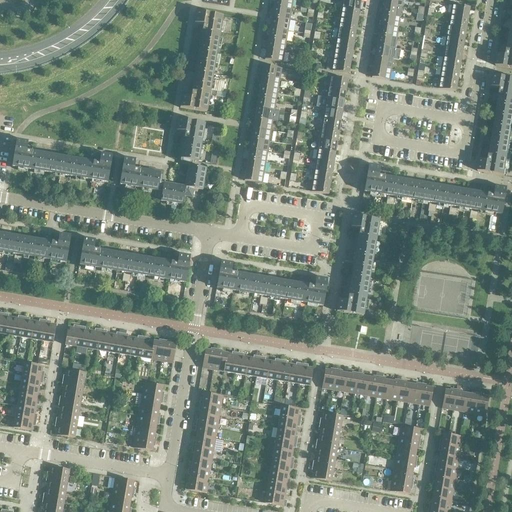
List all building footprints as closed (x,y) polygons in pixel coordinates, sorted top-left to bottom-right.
[(291,11),(293,0),(291,0),(274,0),(273,8),(291,11)] [(359,11),(361,1),(354,0),(342,0),(341,8),(359,11)] [(400,18),(402,8),(384,5),(382,15),(400,18)] [(468,19),(469,8),(452,5),(450,16),(468,19)] [(289,21),(291,11),(273,8),(272,18),(289,21)] [(357,22),(359,11),(341,8),(339,19),(357,22)] [(207,113),(216,55),(223,17),(196,13),(194,24),(203,25),(202,30),(199,30),(197,41),(200,42),(199,52),(194,82),(191,82),(189,93),(192,93),(191,98),(182,97),(180,108),(207,113)] [(398,29),(400,18),(382,15),(380,26),(398,29)] [(466,29),(468,19),(450,16),(448,26),(466,29)] [(288,31),(289,21),(272,18),(270,28),(288,31)] [(355,32),(357,22),(339,19),(338,29),(355,32)] [(511,68),(511,19),(506,56),(498,55),(496,66),(511,68)] [(396,39),(398,29),(380,26),(379,36),(396,39)] [(464,40),(466,29),(448,26),(446,37),(464,40)] [(286,42),(288,31),(270,28),(268,39),(286,42)] [(354,42),(355,32),(338,29),(336,39),(354,42)] [(395,49),(396,39),(379,36),(377,46),(395,49)] [(462,50),(464,40),(446,37),(445,47),(462,50)] [(284,52),(286,42),(268,39),(266,49),(284,52)] [(352,53),(354,42),(336,39),(334,50),(352,53)] [(393,60),(395,49),(377,46),(375,57),(393,60)] [(461,60),(462,50),(445,47),(443,57),(461,60)] [(282,63),(284,52),(266,49),(265,60),(282,63)] [(350,63),(352,53),(334,50),(333,60),(350,63)] [(391,70),(393,60),(375,57),(373,67),(391,70)] [(459,71),(461,60),(443,57),(441,68),(459,71)] [(348,74),(350,63),(333,60),(331,71),(348,74)] [(279,79),(281,69),(264,66),(262,76),(279,79)] [(389,81),(391,70),(373,67),(372,78),(389,81)] [(457,81),(459,71),(441,68),(439,78),(457,81)] [(278,90),(279,79),(262,76),(260,87),(278,90)] [(505,176),(511,131),(511,79),(494,76),(492,87),(501,89),(497,115),(489,162),(487,162),(480,160),(479,165),(478,172),(505,176)] [(346,91),(347,80),(330,77),(328,88),(346,91)] [(455,92),(457,81),(439,78),(438,89),(455,92)] [(276,101),(278,90),(260,87),(258,98),(276,101)] [(344,101),(346,91),(328,88),(326,98),(344,101)] [(274,111),(276,101),(258,98),(256,108),(274,111)] [(342,112),(344,101),(326,98),(324,109),(342,112)] [(272,121),(274,111),(256,108),(255,118),(272,121)] [(340,122),(342,112),(324,109),(323,119),(340,122)] [(271,132),(272,121),(255,118),(253,129),(271,132)] [(339,133),(340,122),(323,119),(321,130),(339,133)] [(198,162),(202,141),(205,125),(178,120),(176,131),(185,133),(184,138),(181,137),(177,159),(180,159),(180,162),(189,163),(188,166),(191,166),(192,161),(198,162)] [(269,142),(271,132),(253,129),(251,139),(269,142)] [(337,143),(339,133),(321,130),(319,140),(337,143)] [(267,152),(269,142),(251,139),(249,150),(267,152)] [(94,163),(95,160),(83,158),(83,161),(53,156),(42,154),(43,151),(32,149),(31,152),(26,151),(28,142),(16,140),(12,167),(107,183),(112,157),(101,155),(99,164),(94,163)] [(335,153),(337,143),(319,140),(317,150),(335,153)] [(265,163),(267,152),(249,150),(248,160),(265,163)] [(333,164),(335,153),(317,150),(316,161),(333,164)] [(192,197),(194,189),(203,191),(206,169),(191,166),(187,190),(175,188),(175,185),(161,183),(163,174),(160,174),(161,171),(139,167),(139,170),(134,169),(135,160),(124,159),(119,185),(157,192),(157,191),(162,192),(161,201),(182,205),(184,196),(192,197)] [(264,173),(265,163),(248,160),(246,170),(264,173)] [(332,174),(333,164),(316,161),(314,171),(332,174)] [(493,196),(467,191),(378,176),(380,167),(368,166),(364,192),(387,196),(386,205),(393,206),(395,197),(429,203),(428,212),(435,213),(436,204),(450,207),(448,215),(456,216),(457,208),(471,210),(469,219),(476,220),(478,211),(501,215),(506,189),(494,187),(493,196)] [(262,184),(264,173),(246,170),(244,181),(262,184)] [(330,184),(332,174),(314,171),(312,181),(330,184)] [(328,195),(330,184),(312,181),(310,192),(328,195)] [(363,317),(373,258),(379,221),(352,216),(351,228),(359,229),(359,234),(356,234),(354,245),(357,246),(352,276),(350,286),(347,285),(345,297),(348,297),(347,302),(338,301),(336,312),(363,317)] [(53,243),(53,240),(42,238),(41,241),(0,233),(0,252),(15,255),(13,263),(20,264),(22,256),(66,263),(70,237),(59,235),(57,244),(53,243)] [(172,263),(173,260),(161,258),(161,261),(110,252),(110,250),(99,248),(98,251),(94,250),(95,241),(84,239),(79,266),(123,273),(122,282),(129,283),(131,274),(185,283),(190,257),(179,255),(177,264),(172,263)] [(309,286),(310,283),(298,281),(298,284),(247,276),(247,273),(236,271),(236,274),(231,273),(231,271),(232,264),(221,262),(216,289),(261,296),(259,305),(266,306),(268,297),(323,307),(327,280),(316,278),(314,287),(309,286)] [(0,334),(10,336),(13,318),(6,317),(6,314),(3,314),(0,328),(0,334)] [(20,338),(24,317),(20,317),(20,319),(13,318),(10,336),(20,338)] [(31,340),(34,321),(27,320),(27,318),(24,317),(20,338),(31,340)] [(42,342),(45,321),(42,320),(41,323),(34,321),(31,340),(42,342)] [(53,343),(56,325),(48,324),(49,321),(45,321),(42,342),(53,343)] [(76,347),(80,327),(76,326),(75,328),(68,327),(65,346),(76,347)] [(87,349),(90,331),(83,330),(83,327),(80,327),(76,347),(87,349)] [(97,351),(101,330),(97,330),(97,332),(90,331),(87,349),(97,351)] [(108,353),(111,334),(104,333),(104,331),(101,330),(97,351),(108,353)] [(119,355),(122,334),(119,333),(118,336),(111,334),(108,353),(119,355)] [(129,356),(132,338),(125,337),(126,334),(122,334),(119,355),(129,356)] [(140,358),(144,337),(140,337),(140,339),(132,338),(129,356),(140,358)] [(151,360),(154,342),(147,340),(147,338),(144,337),(140,358),(151,360)] [(161,362),(165,341),(161,340),(161,343),(154,342),(151,360),(161,362)] [(172,364),(176,345),(168,344),(168,342),(165,341),(161,362),(172,364)] [(213,370),(217,350),(213,349),(213,352),(205,350),(202,369),(213,370)] [(224,372),(227,354),(220,353),(220,350),(217,350),(213,370),(224,372)] [(234,374),(238,353),(234,353),(234,355),(227,354),(224,372),(234,374)] [(245,376),(248,358),(241,356),(242,354),(238,353),(234,374),(245,376)] [(256,378),(259,357),(256,356),(255,359),(248,358),(245,376),(256,378)] [(266,379),(270,361),(262,360),(263,358),(259,357),(256,378),(266,379)] [(277,381),(281,360),(277,360),(277,362),(270,361),(266,379),(277,381)] [(288,383),(291,365),(284,364),(284,361),(281,360),(277,381),(288,383)] [(41,374),(43,367),(24,364),(23,375),(43,378),(44,375),(41,374)] [(298,385),(302,364),(298,364),(298,366),(291,365),(288,383),(298,385)] [(310,387),(313,368),(305,367),(306,365),(302,364),(298,385),(310,387)] [(333,391),(336,370),(333,369),(332,372),(325,370),(322,389),(333,391)] [(343,392),(346,374),(339,373),(340,370),(336,370),(333,391),(343,392)] [(83,385),(85,374),(67,371),(66,378),(63,378),(63,381),(83,385)] [(354,394),(358,373),(354,373),(354,375),(346,374),(343,392),(354,394)] [(365,396),(368,378),(361,376),(361,374),(358,373),(354,394),(365,396)] [(39,389),(40,381),(43,382),(43,378),(23,375),(21,385),(39,389)] [(376,398),(379,377),(375,376),(375,379),(368,378),(365,396),(376,398)] [(386,400),(389,381),(382,380),(383,378),(379,377),(376,398),(386,400)] [(397,401),(400,381),(397,380),(396,382),(389,381),(386,400),(397,401)] [(81,396),(83,385),(63,381),(62,385),(64,385),(63,392),(81,396)] [(408,403),(411,385),(404,384),(404,381),(400,381),(397,401),(408,403)] [(161,394),(162,387),(144,384),(142,395),(163,398),(164,395),(161,394)] [(418,405),(422,384),(418,384),(418,386),(411,385),(408,403),(418,405)] [(429,407),(432,389),(425,387),(425,385),(422,384),(418,405),(429,407)] [(38,396),(39,389),(21,385),(19,396),(40,400),(40,396),(38,396)] [(453,411),(456,390),(453,389),(452,392),(445,391),(442,409),(453,411)] [(463,413),(466,394),(459,393),(460,391),(456,390),(453,411),(463,413)] [(80,406),(81,396),(63,392),(62,400),(60,399),(59,403),(80,406)] [(474,414),(477,394),(474,393),(474,395),(466,394),(463,413),(474,414)] [(220,408),(222,397),(204,394),(203,401),(200,401),(200,405),(220,408)] [(485,416),(488,398),(481,397),(481,394),(477,394),(474,414),(485,416)] [(159,409),(160,402),(162,402),(163,398),(142,395),(140,405),(159,409)] [(36,410),(37,403),(39,403),(40,400),(19,396),(17,407),(36,410)] [(78,417),(80,406),(59,403),(58,406),(61,407),(60,414),(78,417)] [(158,416),(159,409),(140,405),(139,416),(159,420),(160,416),(158,416)] [(219,419),(220,408),(200,405),(199,408),(201,409),(200,416),(219,419)] [(34,417),(36,410),(17,407),(15,417),(36,421),(37,417),(34,417)] [(298,417),(300,410),(281,407),(279,418),(300,421),(301,418),(298,417)] [(76,427),(78,417),(60,414),(58,421),(56,420),(55,424),(76,427)] [(340,428),(342,417),(324,414),(322,422),(320,421),(319,425),(340,428)] [(155,430),(156,423),(159,423),(159,420),(139,416),(137,427),(155,430)] [(217,429),(219,419),(200,416),(199,423),(197,422),(196,426),(217,429)] [(32,431),(33,424),(36,424),(36,421),(15,417),(14,428),(32,431)] [(296,432),(297,425),(299,425),(300,421),(279,418),(278,429),(296,432)] [(74,439),(76,427),(55,424),(55,428),(57,428),(56,436),(74,439)] [(338,439),(340,428),(319,425),(319,428),(321,429),(320,436),(338,439)] [(215,440),(217,429),(196,426),(195,429),(198,430),(197,437),(215,440)] [(154,437),(155,430),(137,427),(135,437),(156,441),(156,437),(154,437)] [(418,438),(419,430),(401,427),(399,438),(420,442),(420,438),(418,438)] [(295,439),(296,432),(278,429),(276,439),(297,443),(297,439),(295,439)] [(460,448),(462,437),(443,434),(442,442),(440,441),(439,445),(460,448)] [(336,450),(338,439),(320,436),(319,443),(316,443),(316,446),(336,450)] [(152,452),(153,444),(155,445),(156,441),(135,437),(133,449),(152,452)] [(213,451),(215,440),(197,437),(195,444),(193,444),(192,447),(213,451)] [(416,452),(417,445),(419,445),(420,442),(399,438),(397,449),(416,452)] [(292,453),(294,446),(296,446),(297,443),(276,439),(274,450),(292,453)] [(458,459),(460,448),(439,445),(439,448),(441,449),(440,456),(458,459)] [(335,460),(336,450),(316,446),(315,450),(318,450),(316,457),(335,460)] [(211,461),(213,451),(192,447),(192,451),(194,451),(193,458),(211,461)] [(414,459),(416,452),(397,449),(395,459),(416,463),(417,459),(414,459)] [(291,460),(292,453),(274,450),(272,461),(293,464),(294,461),(291,460)] [(456,470),(458,459),(440,456),(439,463),(436,463),(436,466),(456,470)] [(333,471),(335,460),(316,457),(315,464),(313,464),(312,467),(333,471)] [(210,472),(211,461),(193,458),(192,465),(189,465),(189,469),(210,472)] [(412,473),(413,466),(416,466),(416,463),(395,459),(394,470),(412,473)] [(289,474),(290,467),(292,468),(293,464),(272,461),(270,471),(289,474)] [(455,480),(456,470),(436,466),(435,470),(437,470),(436,477),(455,480)] [(331,482),(333,471),(312,467),(312,471),(314,471),(313,479),(331,482)] [(67,482),(69,471),(51,468),(49,475),(47,475),(46,478),(67,482)] [(208,483),(210,472),(189,469),(188,472),(191,473),(189,480),(208,483)] [(411,480),(412,473),(394,470),(392,481),(413,484),(413,481),(411,480)] [(288,481),(289,474),(270,471),(269,482),(289,485),(290,482),(288,481)] [(453,491),(455,480),(436,477),(435,484),(433,484),(432,487),(453,491)] [(65,492),(67,482),(46,478),(46,482),(48,482),(47,489),(65,492)] [(132,489),(133,482),(115,479),(113,490),(134,493),(135,490),(132,489)] [(206,494),(208,483),(189,480),(188,487),(186,486),(185,490),(206,494)] [(408,495),(410,487),(412,488),(413,484),(392,481),(390,492),(408,495)] [(285,496),(286,489),(289,489),(289,485),(269,482),(267,493),(285,496)] [(451,502),(453,491),(432,487),(431,491),(434,491),(433,499),(451,502)] [(63,503),(65,492),(47,489),(46,496),(43,496),(43,500),(63,503)] [(130,503),(131,496),(133,497),(134,493),(113,490),(111,500),(130,503)] [(284,503),(285,496),(267,493),(265,504),(286,507),(286,503),(284,503)] [(447,511),(449,511),(451,502),(433,499),(431,506),(429,505),(428,509),(447,511)] [(51,511),(61,511),(63,503),(43,500),(42,503),(45,504),(43,511),(51,511)] [(129,510),(130,503),(111,500),(110,511),(115,511),(130,511),(131,511),(129,510)]
